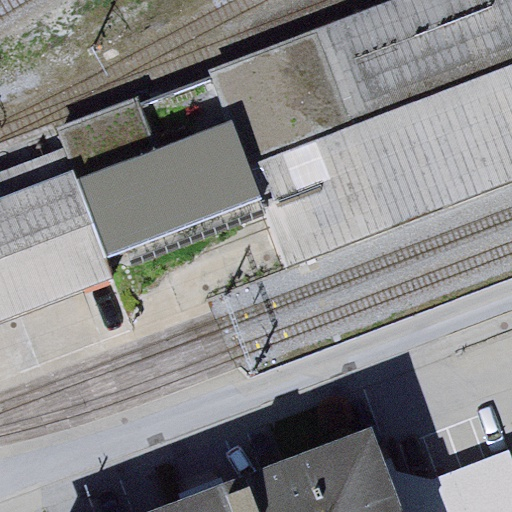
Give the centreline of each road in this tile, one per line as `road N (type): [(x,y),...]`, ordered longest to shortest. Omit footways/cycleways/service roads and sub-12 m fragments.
road 1 (primary): [(0,419),(379,0)]
road 2 (residential): [(0,493),(511,302)]
